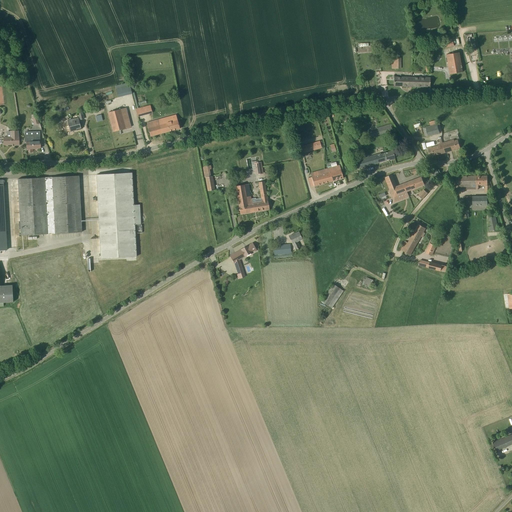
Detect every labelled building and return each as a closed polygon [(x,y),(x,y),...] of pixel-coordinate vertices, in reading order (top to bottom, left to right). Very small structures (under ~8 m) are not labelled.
[(452,39),(442,41),(444,48),(454,46),(452,39)] [(449,74),(462,72),(459,52),(446,55),(449,74)] [(394,65),(392,65),(392,68),(402,68),(401,57),(394,57),(394,65)] [(394,86),(412,86),(412,77),(394,77),(394,86)] [(412,77),(412,86),(430,87),(430,78),(412,77)] [(115,86),(118,97),(132,94),(131,90),(130,85),(129,82),(115,86)] [(150,106),(136,109),(137,116),(152,113),(150,106)] [(113,132),(131,127),(126,108),(108,112),(113,132)] [(147,122),(150,136),(180,128),(177,120),(169,122),(167,117),(147,122)] [(68,123),(70,131),(74,131),(74,130),(81,128),(78,120),(72,122),(71,118),(67,118),(68,123)] [(439,123),(423,128),(425,136),(428,135),(429,136),(442,132),(439,123)] [(378,134),(387,132),(392,130),(390,124),(376,128),(378,134)] [(10,131),(9,131),(8,132),(8,133),(7,134),(7,135),(7,137),(8,137),(4,137),(4,145),(14,145),(19,145),(19,131),(10,131)] [(34,148),(40,148),(40,141),(40,135),(25,136),(25,142),(26,142),(27,149),(34,149),(34,148)] [(439,143),(439,145),(441,154),(460,148),(458,140),(454,141),(454,139),(442,142),(441,139),(439,139),(440,143),(439,143)] [(307,152),(321,148),(321,147),(323,146),(322,141),(320,142),(319,140),(305,145),(307,152)] [(438,155),(441,154),(439,145),(432,147),(431,146),(427,147),(428,149),(430,156),(437,154),(438,155)] [(356,160),(358,168),(386,161),(395,159),(392,151),(381,154),(380,153),(363,158),(356,160)] [(212,176),(211,176),(210,169),(211,169),(211,165),(203,166),(204,167),(203,167),(205,177),(208,191),(215,190),(212,176)] [(339,165),(324,169),(325,173),(326,173),(327,179),(331,177),(332,181),(343,178),(339,165)] [(310,173),(312,177),(308,178),(311,187),(332,181),(331,177),(327,179),(326,173),(325,173),(324,169),(310,173)] [(132,173),(96,175),(100,239),(101,258),(136,256),(134,224),(140,224),(139,205),(133,205),(132,173)] [(409,196),(407,192),(404,183),(396,186),(392,174),(385,177),(394,202),(409,196)] [(79,176),(18,179),(21,235),(81,232),(79,176)] [(407,192),(425,185),(421,176),(404,183),(407,192)] [(487,176),(455,176),(455,185),(459,185),(459,189),(478,189),(478,185),(487,185),(487,176)] [(268,200),(264,181),(259,182),(262,201),(256,202),(256,198),(251,199),(248,184),(236,186),(241,214),(269,210),(268,200)] [(473,210),(488,210),(488,196),(463,196),(463,206),(473,205),(473,210)] [(488,227),(489,231),(498,229),(495,213),(488,215),(489,221),(490,221),(491,226),(488,227)] [(400,249),(403,251),(410,255),(421,236),(423,237),(425,233),(423,232),(425,228),(418,224),(408,243),(404,241),(400,249)] [(302,239),(299,232),(289,236),(293,243),(296,250),(300,248),(297,241),(302,239)] [(431,255),(436,245),(433,244),(434,242),(432,241),(431,243),(426,253),(431,255)] [(234,262),(234,263),(234,262),(238,274),(243,272),(239,259),(245,256),(251,253),(251,252),(256,249),(252,243),(247,246),(241,249),(230,256),(234,262)] [(274,255),(291,253),(290,244),(273,246),(274,255)] [(446,273),(447,266),(430,262),(420,260),(419,266),(428,268),(446,273)] [(366,277),(363,285),(370,288),(374,281),(366,277)] [(322,301),(327,305),(332,308),(343,291),(333,284),(322,301)] [(3,302),(13,302),(12,285),(0,285),(0,306),(3,306),(3,302)] [(496,451),(505,447),(501,439),(493,442),(496,451)]
